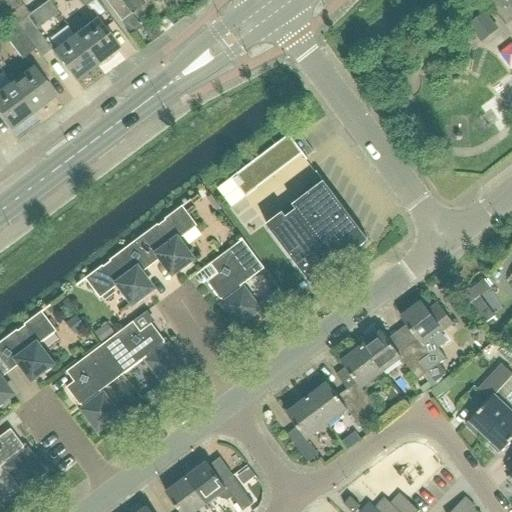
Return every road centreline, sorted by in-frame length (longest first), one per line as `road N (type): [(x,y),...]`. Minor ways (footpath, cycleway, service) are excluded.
road 1 (tertiary): [(0,217),(273,12)]
road 2 (unclassified): [(444,241),(273,12)]
road 3 (residential): [(502,511),(445,435),(402,427),(295,500)]
road 4 (unclassified): [(238,398),(444,241)]
road 5 (unclassified): [(114,490),(228,405)]
road 6 (residential): [(41,394),(114,490)]
